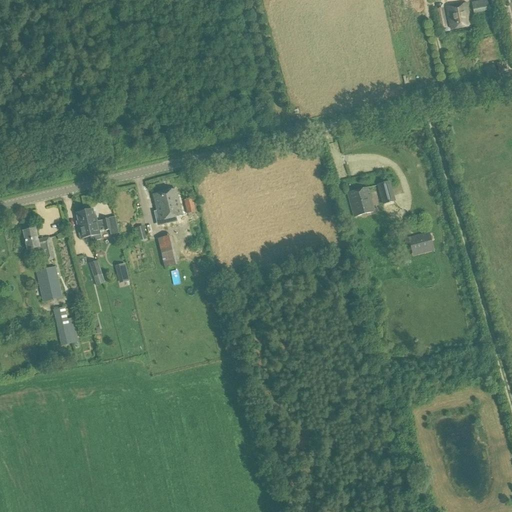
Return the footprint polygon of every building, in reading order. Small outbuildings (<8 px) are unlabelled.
[(471,3),(473,13),(489,10),(487,0),(471,3)] [(446,8),(450,31),(470,27),(466,4),(446,8)] [(399,28),(402,41),(404,40),(406,47),(421,44),(418,27),(410,29),(410,26),(399,28)] [(497,43),(487,44),(488,54),(498,53),(497,43)] [(498,69),(498,62),(486,64),(487,70),(498,69)] [(377,186),(383,206),(394,203),(389,182),(377,186)] [(347,194),(354,218),(374,212),(367,189),(347,194)] [(150,207),(152,214),(158,212),(160,221),(181,216),(176,191),(154,196),(156,205),(150,207)] [(192,199),(184,201),(187,214),(195,212),(192,199)] [(88,225),(90,238),(92,242),(101,240),(99,232),(104,231),(104,232),(110,230),(111,236),(118,234),(115,218),(102,221),(102,222),(98,223),(96,218),(95,218),(93,210),(85,212),(88,226),(88,225)] [(88,226),(85,212),(76,214),(78,222),(76,222),(80,240),(90,238),(88,225),(88,226)] [(40,254),(45,253),(47,262),(54,260),(49,239),(38,241),(35,230),(23,232),(27,251),(39,248),(40,254)] [(144,231),(138,233),(140,241),(146,239),(144,231)] [(433,250),(429,234),(408,239),(412,255),(433,250)] [(176,235),(163,237),(167,270),(180,268),(176,235)] [(197,243),(189,245),(191,252),(199,249),(197,243)] [(97,261),(89,264),(94,277),(101,275),(97,261)] [(125,263),(116,266),(118,276),(128,274),(125,263)] [(36,272),(43,303),(62,299),(55,267),(36,272)] [(121,277),(124,287),(134,285),(132,275),(121,277)] [(53,311),(61,347),(78,343),(73,319),(67,320),(65,308),(53,311)]
